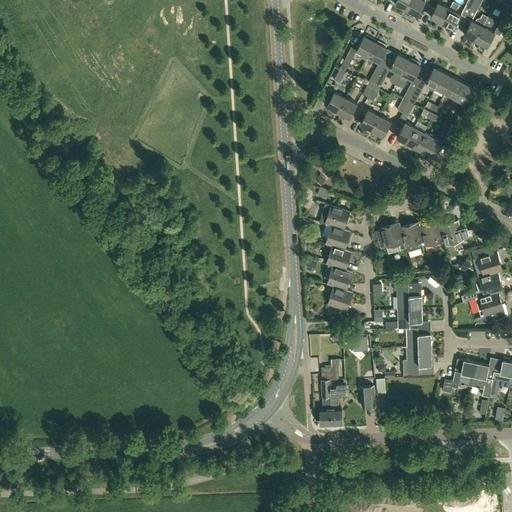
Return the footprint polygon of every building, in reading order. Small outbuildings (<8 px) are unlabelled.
[(406,10),(411,0),(396,0),(395,4),(406,10)] [(425,1),(423,0),(411,0),(406,10),(418,16),(425,1)] [(475,0),(472,7),(478,10),(482,0),(475,0)] [(431,17),(442,22),(450,8),(439,2),(431,17)] [(450,8),(442,22),(454,28),(461,14),(450,8)] [(506,25),(511,14),(506,11),(500,22),(505,25),(506,25)] [(465,34),(476,40),(484,25),(488,17),(483,13),(481,17),(480,17),(477,18),(475,21),(472,19),(465,34)] [(495,31),(488,28),(489,27),(492,25),(493,22),(493,19),(488,17),(484,25),(476,40),(487,46),(495,31)] [(365,36),(364,36),(356,50),(363,53),(361,57),(366,59),(368,56),(375,42),(371,40),(372,38),(366,34),(365,36)] [(387,47),(386,47),(386,45),(380,42),(379,43),(375,42),(368,56),(379,62),(387,47)] [(350,48),(340,68),(346,71),(356,51),(350,48)] [(398,53),(391,67),(390,68),(396,71),(394,74),(391,75),(390,78),(391,81),(396,84),(402,74),(409,59),(398,53)] [(402,74),(396,84),(401,87),(405,86),(406,82),(405,79),(407,77),(413,80),(421,65),(420,64),(421,63),(414,59),(413,61),(409,59),(402,74)] [(426,82),(431,85),(429,89),(433,91),(435,87),(444,71),(434,66),(426,82)] [(346,71),(340,68),(334,79),(340,82),(346,71)] [(368,82),(374,85),(380,74),(374,71),(368,82)] [(435,87),(445,92),(453,76),(444,71),(435,87)] [(380,74),(374,85),(379,88),(385,77),(380,74)] [(445,92),(454,97),(462,81),(453,76),(445,92)] [(472,87),(462,81),(454,97),(452,101),(457,103),(459,100),(464,102),(472,87)] [(368,97),(374,85),(368,82),(362,93),(368,97)] [(374,85),(368,97),(374,100),(379,88),(374,85)] [(403,98),(409,101),(415,90),(409,87),(403,98)] [(333,112),(334,110),(338,112),(346,97),(335,91),(334,92),(329,89),(325,97),(330,100),(327,106),(328,107),(328,109),(333,112)] [(409,101),(414,103),(420,92),(415,90),(409,101)] [(470,92),(464,103),(459,100),(457,104),(467,109),(475,95),(470,92)] [(346,97),(338,112),(349,118),(357,103),(346,97)] [(403,112),(409,101),(403,98),(397,109),(403,112)] [(409,101),(403,112),(409,114),(414,103),(409,101)] [(360,124),(372,130),(380,115),(368,109),(360,124)] [(454,120),(460,123),(466,112),(460,109),(454,120)] [(391,121),(380,115),(372,130),(383,136),(391,121)] [(406,142),(415,126),(405,121),(397,137),(406,142)] [(435,157),(442,144),(447,147),(452,137),(458,126),(453,123),(447,134),(443,141),(433,136),(425,152),(435,157)] [(406,142),(416,147),(424,131),(415,126),(406,142)] [(424,131),(416,147),(425,152),(433,136),(424,131)] [(351,211),(331,205),(325,202),(319,221),(332,225),(333,225),(335,220),(347,223),(351,211)] [(459,219),(440,225),(445,242),(446,244),(465,239),(464,236),(470,235),(467,225),(461,227),(459,219)] [(406,245),(419,242),(422,253),(428,251),(426,245),(420,225),(419,220),(401,226),(406,245)] [(440,244),(445,242),(440,225),(439,220),(420,225),(426,245),(439,241),(440,244)] [(401,247),(406,245),(401,226),(399,221),(381,227),(384,237),(387,246),(400,243),(401,247)] [(332,225),(326,243),(333,245),(335,240),(347,244),(351,231),(333,225),(332,225)] [(384,237),(377,239),(378,240),(380,247),(380,248),(387,246),(384,237)] [(327,263),(333,265),(334,266),(336,260),(348,264),(352,252),(333,245),(327,263)] [(490,245),(473,250),(475,258),(478,257),(483,275),(498,271),(503,269),(498,251),(492,253),(490,245)] [(334,266),(333,265),(327,283),(334,286),(335,286),(337,280),(349,284),(353,272),(334,266)] [(484,295),(499,290),(504,289),(498,271),(483,275),(475,278),(480,296),(484,295)] [(397,290),(398,309),(422,308),(422,302),(424,302),(425,295),(422,295),(422,289),(409,289),(409,283),(394,283),(395,290),(397,290)] [(354,292),(335,286),(334,286),(328,304),(341,308),(343,302),(350,304),(354,292)] [(504,309),(499,290),(484,295),(480,296),(475,297),(479,310),(483,309),(486,321),(495,319),(493,312),(504,309)] [(398,328),(406,327),(410,327),(410,321),(423,321),(422,308),(398,309),(398,321),(386,321),(386,328),(398,328)] [(410,327),(406,327),(407,346),(432,345),(431,333),(418,333),(418,327),(410,327)] [(403,359),(404,373),(419,373),(419,365),(432,365),(432,345),(407,346),(407,359),(403,359)] [(493,378),(511,382),(511,377),(511,360),(510,360),(510,358),(504,356),(503,359),(500,372),(494,370),(493,378)] [(331,359),(331,364),(325,364),(325,366),(322,366),(322,380),(322,396),(323,396),(331,396),(330,394),(330,382),(336,382),(339,382),(339,381),(338,366),(339,366),(338,358),(331,359)] [(459,383),(471,385),(477,361),(464,359),(462,367),(456,366),(453,380),(451,391),(451,392),(452,387),(458,388),(459,383)] [(477,361),(471,385),(484,388),(482,395),(489,396),(493,378),(487,377),(490,364),(477,361)] [(451,391),(453,380),(445,378),(443,390),(451,391)] [(346,384),(345,384),(345,381),(339,381),(339,382),(330,382),(330,394),(331,396),(332,424),(342,423),(342,407),(339,408),(338,397),(342,393),(346,393),(346,384)] [(375,405),(374,384),(361,385),(362,406),(375,405)] [(321,424),(332,424),(331,396),(323,396),(323,408),(320,408),(321,424)]
